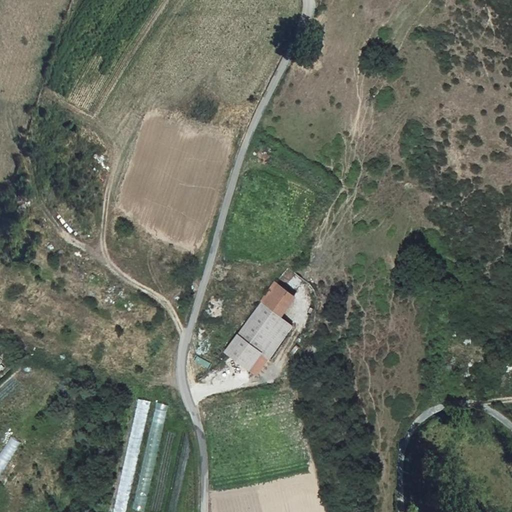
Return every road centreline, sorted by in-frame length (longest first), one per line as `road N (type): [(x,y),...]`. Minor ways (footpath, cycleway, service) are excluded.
road 1 (unclassified): [(206,511),(205,452),(181,373),(183,342),(246,133),(307,0)]
road 2 (track): [(185,335),(161,298),(108,261),(103,230),(113,138),(66,105)]
road 3 (track): [(108,261),(59,229),(37,196),(9,125),(11,100)]
road 4 (unclassified): [(403,511),(403,454),(423,415),(463,401),(511,426)]
